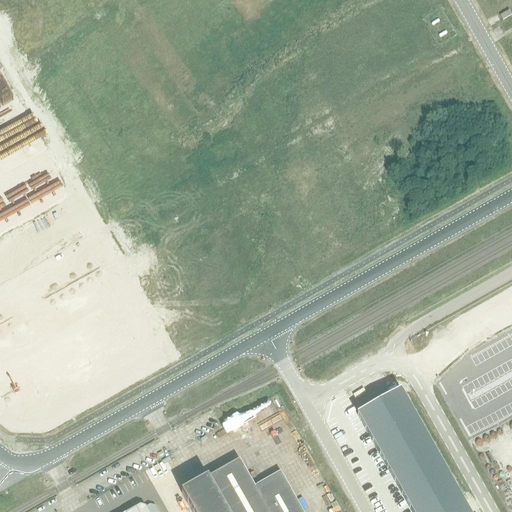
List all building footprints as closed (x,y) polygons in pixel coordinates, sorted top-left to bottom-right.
[(511,15),(509,11),(500,16),(502,20),(511,15)] [(440,36),(447,31),(443,25),(435,30),(440,36)] [(23,208),(71,181),(59,160),(11,187),(23,208)] [(0,221),(15,213),(3,192),(0,193),(0,221)] [(493,361),(485,365),(491,377),(500,373),(493,361)] [(476,362),(467,366),(511,449),(511,424),(492,387),(495,385),(492,380),(487,383),(476,362)] [(506,381),(497,386),(511,414),(511,391),(510,387),(511,386),(511,381),(507,372),(502,374),(506,381)] [(471,511),(403,391),(358,417),(411,511),(471,511)] [(297,463),(316,511),(342,511),(319,454),(297,463)] [(240,461),(182,494),(191,511),(302,511),(280,472),(254,487),(240,461)]
